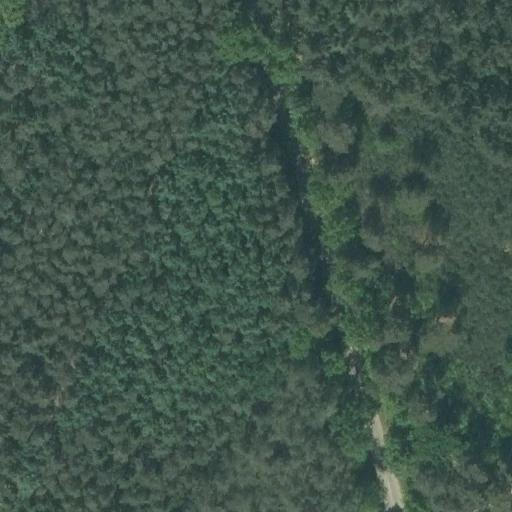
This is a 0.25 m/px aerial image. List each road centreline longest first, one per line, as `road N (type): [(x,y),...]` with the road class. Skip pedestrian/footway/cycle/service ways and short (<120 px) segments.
road 1 (track): [(0,485),(48,412),(224,0)]
road 2 (unclassified): [(394,511),(256,0)]
